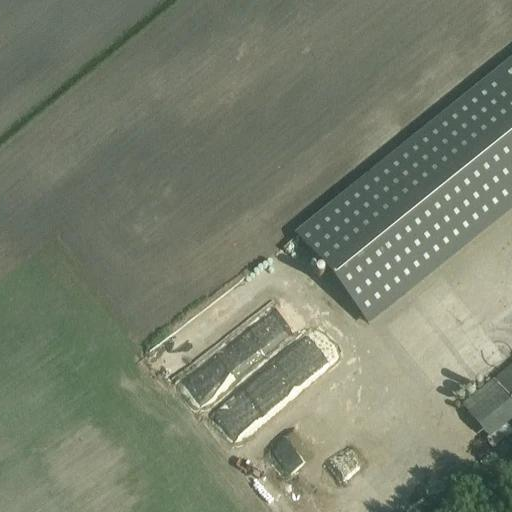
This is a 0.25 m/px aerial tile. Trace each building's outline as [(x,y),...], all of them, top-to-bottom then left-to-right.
[(511,206),(511,64),(298,237),(367,323),(511,206)] [(279,266),(269,274),(299,313),(309,305),(279,266)] [(490,271),(387,355),(407,380),(450,344),(460,358),(495,329),(485,318),(511,297),(490,271)] [(274,302),(259,282),(236,297),(250,318),(274,302)] [(511,321),(427,387),(445,410),(489,376),(487,374),(511,354),(511,321)] [(511,365),(493,381),(511,404),(511,365)]
